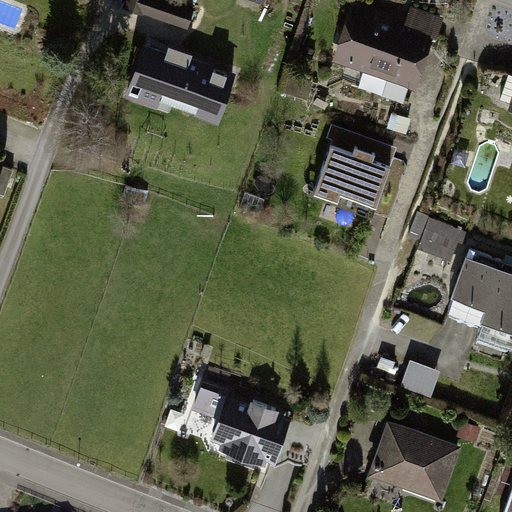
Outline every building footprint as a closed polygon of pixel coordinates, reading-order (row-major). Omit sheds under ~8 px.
[(126,0),(125,5),(188,27),(195,6),(176,0),(126,0)] [(406,18),(354,1),(334,61),(415,89),(432,37),(435,38),(443,16),(410,5),(406,18)] [(180,50),(150,40),(136,80),(146,84),(141,100),(158,106),(164,90),(203,104),(199,114),(221,121),(239,70),(189,53),(180,50)] [(369,149),(355,144),(352,152),(330,144),(313,193),(338,201),(342,192),(377,205),(391,166),(374,160),(377,152),(369,149)] [(14,170),(4,166),(0,176),(0,193),(5,195),(14,170)] [(471,230),(419,211),(409,237),(420,242),(418,249),(451,260),(457,241),(466,245),(471,230)] [(511,352),(511,273),(466,256),(446,313),(480,326),(475,342),(511,354),(511,352)] [(439,366),(408,356),(400,382),(430,393),(439,366)] [(269,460),(277,463),(284,442),(293,416),(235,397),(237,390),(206,380),(195,411),(220,419),(213,442),(223,445),(221,450),(268,465),(269,460)] [(461,443),(388,416),(368,470),(441,497),(461,443)] [(479,424),(462,418),(457,433),(474,439),(479,424)] [(511,511),(511,487),(502,511),(511,511)]
